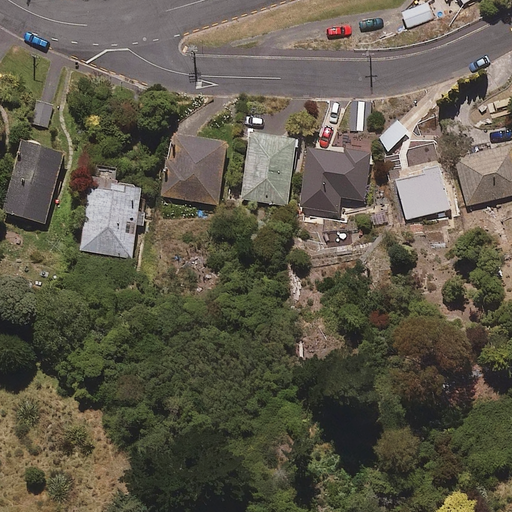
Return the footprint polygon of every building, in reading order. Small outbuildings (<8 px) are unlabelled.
[(433,18),(427,4),(402,13),(407,28),(433,18)] [(54,105),(34,100),(28,122),(48,128),(54,105)] [(408,132),(397,121),(377,139),(388,151),(408,132)] [(301,141),(255,132),(243,198),(289,207),(301,141)] [(231,143),(180,135),(176,160),(170,159),(164,196),(221,205),(231,143)] [(68,154),(27,141),(5,211),(47,224),(68,154)] [(511,195),(511,147),(453,164),(465,209),(511,195)] [(349,154),(313,148),(304,207),(340,213),(343,197),(367,201),(374,155),(350,150),(349,154)] [(440,171),(412,178),(396,182),(406,221),(450,210),(440,171)] [(146,188),(97,178),(83,249),(132,259),(146,188)]
